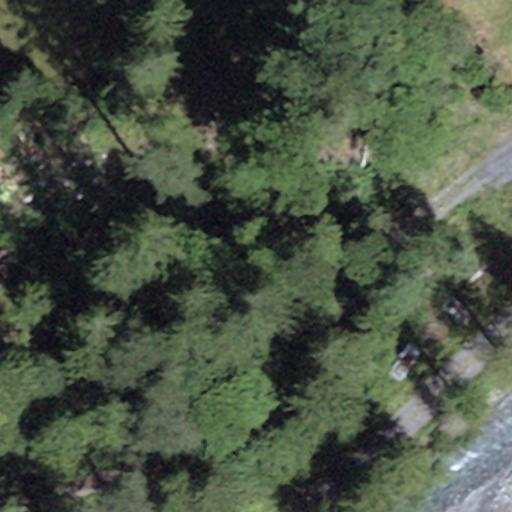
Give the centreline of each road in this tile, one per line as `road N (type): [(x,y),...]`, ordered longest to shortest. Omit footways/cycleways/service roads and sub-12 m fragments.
road 1 (track): [(1,511),(202,445),(421,211),(511,170)]
road 2 (track): [(313,511),(511,331)]
